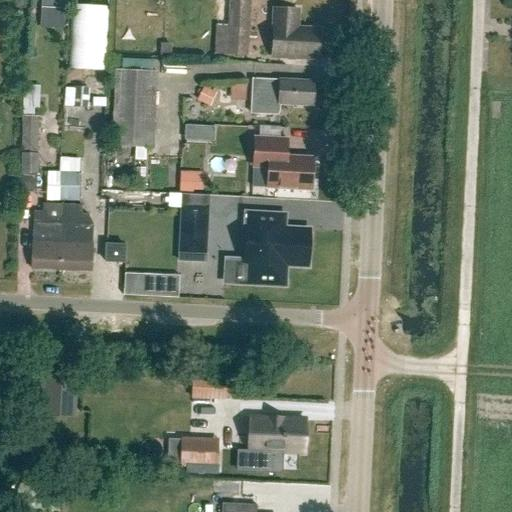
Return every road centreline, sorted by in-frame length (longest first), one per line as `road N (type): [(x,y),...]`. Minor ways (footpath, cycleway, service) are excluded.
road 1 (unclassified): [(368,319),(0,301)]
road 2 (residential): [(460,366),(479,0)]
road 3 (unclassified): [(368,319),(382,0)]
road 4 (unclassified): [(357,511),(366,358)]
road 5 (residential): [(453,511),(460,366)]
